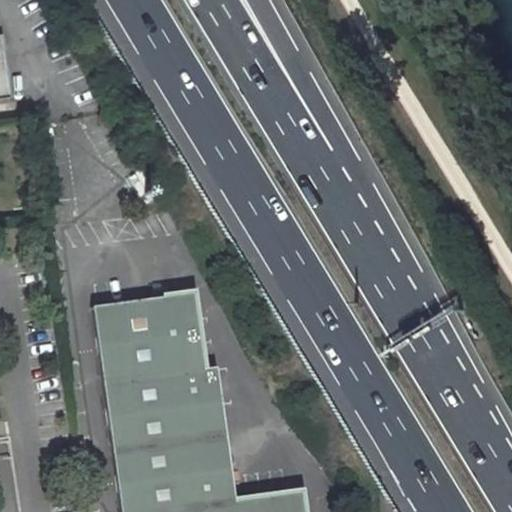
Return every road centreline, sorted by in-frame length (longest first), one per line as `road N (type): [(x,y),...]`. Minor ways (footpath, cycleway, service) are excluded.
road 1 (trunk): [(133,0),(445,511)]
road 2 (trunk): [(511,493),(311,162)]
road 3 (residential): [(2,0),(96,204)]
road 4 (trunk): [(311,162),(211,0)]
road 5 (trunk): [(311,162),(294,69),(256,0)]
